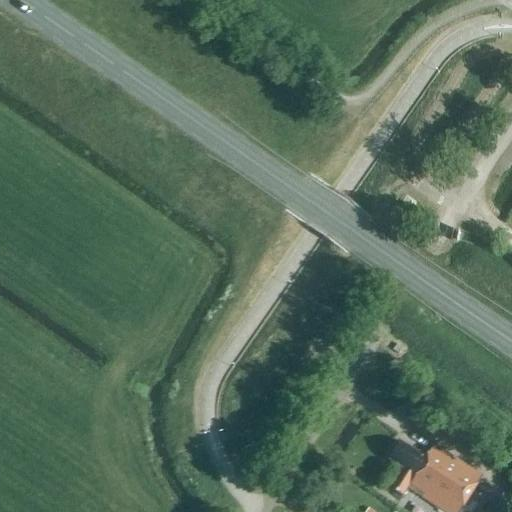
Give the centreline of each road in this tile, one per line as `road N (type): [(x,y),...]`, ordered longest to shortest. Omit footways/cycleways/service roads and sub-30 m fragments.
road 1 (primary): [(16,0),(511,343)]
road 2 (unclassified): [(257,511),(375,333)]
road 3 (unclassified): [(435,239),(511,123)]
